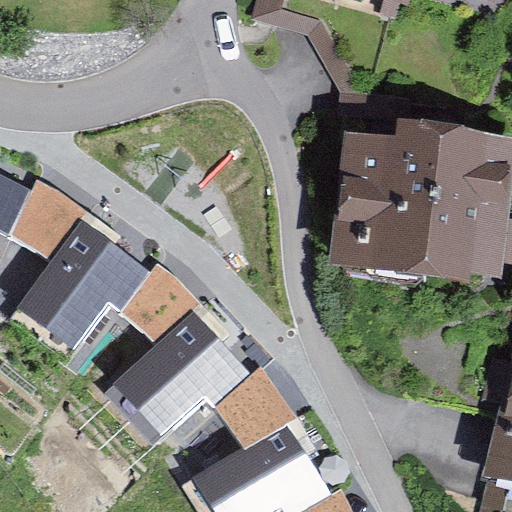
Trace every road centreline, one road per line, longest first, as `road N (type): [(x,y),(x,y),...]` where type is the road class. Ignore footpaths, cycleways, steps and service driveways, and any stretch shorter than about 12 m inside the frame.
road 1 (residential): [(223,69),(277,98),(297,276),(326,365),(399,511)]
road 2 (residential): [(0,93),(99,108),(223,69)]
